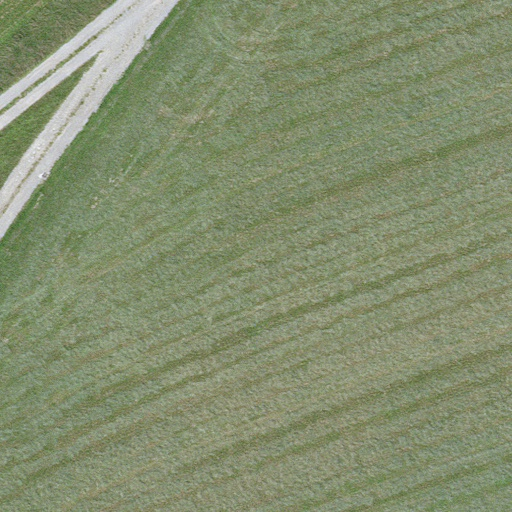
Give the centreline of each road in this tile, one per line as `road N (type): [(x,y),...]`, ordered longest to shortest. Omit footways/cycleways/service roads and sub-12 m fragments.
road 1 (track): [(0,231),(169,0)]
road 2 (track): [(0,119),(146,0)]
